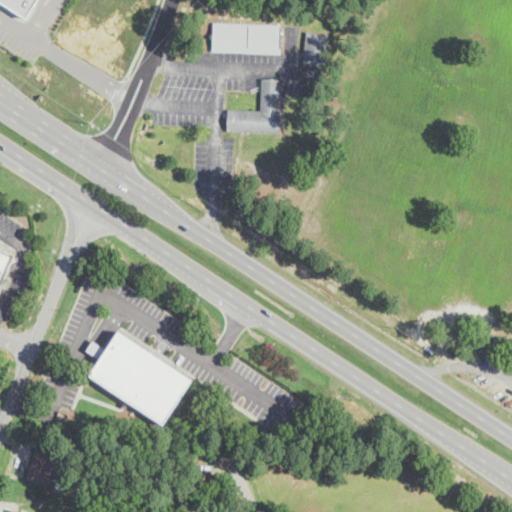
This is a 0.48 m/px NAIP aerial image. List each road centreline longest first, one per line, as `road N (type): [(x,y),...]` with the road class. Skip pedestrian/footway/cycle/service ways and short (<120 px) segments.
road 1 (primary): [(511,438),(0,101)]
road 2 (primary): [(0,146),(511,477)]
road 3 (residential): [(0,427),(90,203)]
